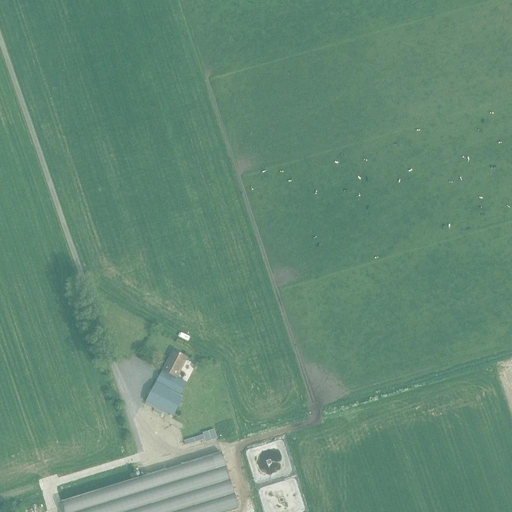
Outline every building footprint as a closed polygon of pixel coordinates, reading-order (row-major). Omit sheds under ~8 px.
[(185,374),(179,372),(187,358),(173,351),(146,402),(173,417),(182,398),(175,394),(182,381),(185,374)] [(217,424),(205,426),(207,436),(219,434),(217,424)] [(205,429),(186,434),(188,440),(207,435),(205,429)] [(244,451),(243,455),(255,487),(296,475),(284,437),(247,448),(244,451)] [(224,511),(238,508),(221,453),(61,502),(64,511),(224,511)] [(307,511),(296,475),(255,487),(261,511),(307,511)]
